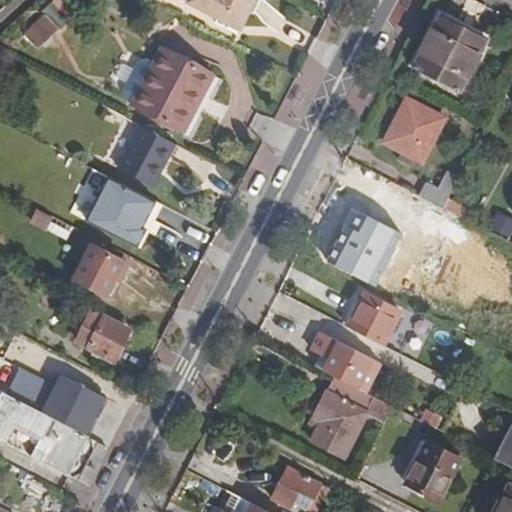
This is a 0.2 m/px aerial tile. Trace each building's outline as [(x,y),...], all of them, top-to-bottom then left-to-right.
[(189,0),(187,5),(239,31),(254,0),(189,0)] [(34,47),(57,25),(43,10),(20,32),(34,47)] [(483,43),(440,21),(414,71),(459,93),(483,43)] [(154,68),(201,93),(205,95),(213,78),(163,51),(154,68)] [(179,132),(201,93),(154,68),(144,63),(137,66),(123,90),(127,100),(135,105),(133,108),(179,132)] [(445,121),(406,101),(383,146),(422,167),(445,121)] [(104,156),(112,160),(132,121),(124,117),(104,156)] [(174,146),(139,128),(118,169),(153,188),(174,146)] [(464,185),(491,189),(494,171),(467,168),(464,185)] [(422,180),(416,199),(443,207),(449,188),(422,180)] [(150,210),(114,191),(95,230),(131,249),(150,210)] [(48,199),(41,213),(76,231),(83,218),(48,199)] [(462,233),(421,214),(417,223),(386,208),(372,237),(471,284),(489,246),(462,233)] [(488,229),(506,237),(511,221),(511,219),(494,213),(488,229)] [(92,245),(73,282),(105,298),(123,262),(92,245)] [(377,245),(361,283),(410,303),(426,265),(377,245)] [(466,319),(476,298),(439,280),(429,301),(466,319)] [(401,316),(365,296),(347,329),(384,348),(401,316)] [(91,311),(75,343),(114,364),(131,332),(92,312),(91,311)] [(376,348),(344,331),(322,374),(334,381),(354,390),(376,348)] [(0,393),(2,395),(86,438),(109,393),(70,374),(62,391),(3,360),(0,367),(0,393)] [(354,390),(334,381),(311,427),(317,431),(312,443),(344,459),(375,401),(354,390)] [(98,444),(86,438),(2,395),(0,399),(0,443),(1,444),(11,425),(41,440),(31,459),(69,478),(70,477),(79,481),(98,444)] [(511,430),(504,426),(487,463),(511,474),(511,430)] [(452,478),(419,461),(405,487),(439,504),(452,478)] [(319,505),(327,489),(289,470),(272,503),(289,511),(298,495),(319,505)] [(511,511),(511,491),(509,489),(497,511),(511,511)]
